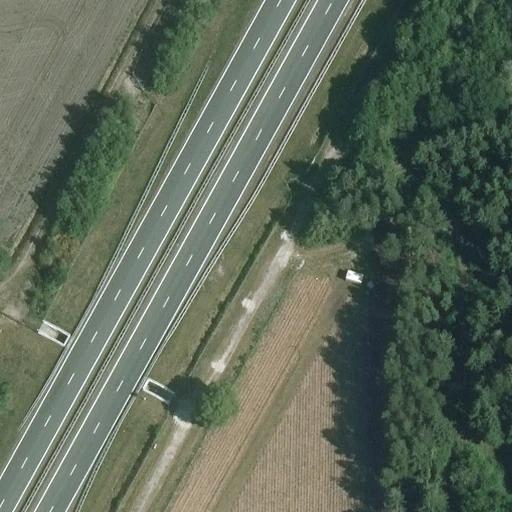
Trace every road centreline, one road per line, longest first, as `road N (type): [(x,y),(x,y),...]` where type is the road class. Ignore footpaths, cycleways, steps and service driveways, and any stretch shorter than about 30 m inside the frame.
road 1 (trunk): [(52,511),(335,0)]
road 2 (trunk): [(281,0),(0,507)]
road 3 (track): [(192,413),(332,161)]
road 4 (track): [(424,0),(332,161)]
road 5 (track): [(505,451),(459,435),(451,511)]
